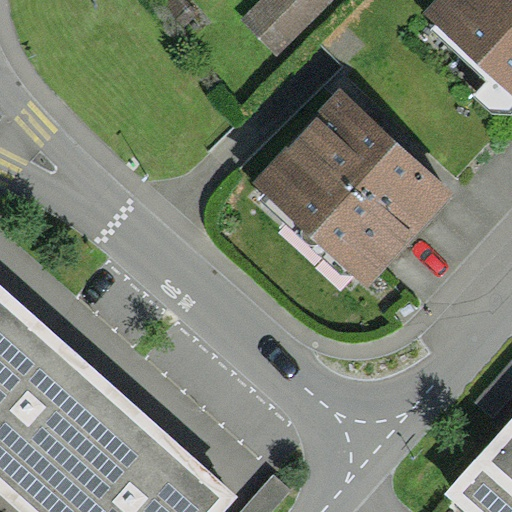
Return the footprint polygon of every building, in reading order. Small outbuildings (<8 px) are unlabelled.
[(266,0),(253,12),(281,44),(330,0),(266,0)] [(511,0),(466,0),(446,22),(511,83),(511,0)] [(273,191),(388,296),(476,200),(361,95),(273,191)] [(212,511),(220,503),(0,309),(0,502),(11,511),(212,511)] [(208,411),(189,430),(242,484),(261,465),(208,411)] [(511,511),(511,431),(452,501),(464,511),(511,511)]
